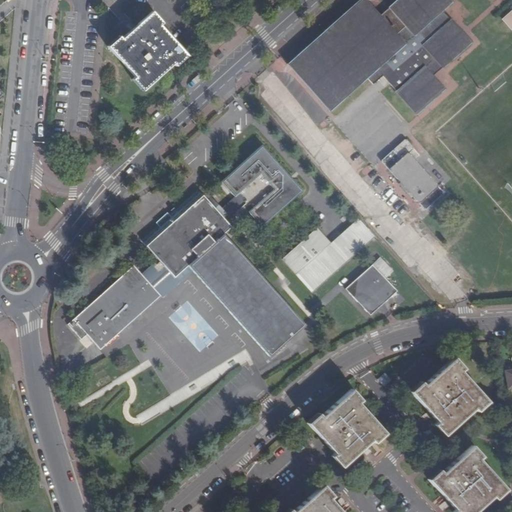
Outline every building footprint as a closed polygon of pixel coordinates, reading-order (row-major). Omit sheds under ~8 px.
[(359,0),(287,65),(328,111),(366,78),(372,85),(382,77),(415,115),(443,91),(431,78),(470,44),(441,11),(452,2),(449,0),(396,0),(378,16),(363,0),(359,0)] [(511,10),(502,20),(511,31),(511,30),(511,10)] [(119,38),(108,47),(134,78),(132,80),(141,91),(172,65),(175,67),(185,58),(158,26),(160,25),(151,14),(121,40),(119,38)] [(330,111),(333,116),(344,110),(340,105),(330,111)] [(418,204),(437,187),(408,154),(413,150),(405,141),(393,151),(400,160),(388,170),(418,204)] [(240,193),(246,200),(253,208),(248,212),(261,227),(300,191),(261,146),(220,181),(234,197),(235,195),(236,196),(240,193)] [(215,213),(222,221),(246,200),(240,193),(236,196),(235,195),(234,197),(215,213)] [(233,280),(214,296),(268,357),(302,326),(222,235),(229,229),(222,221),(215,213),(201,198),(146,248),(159,264),(173,280),(188,267),(193,261),(207,250),(233,280)] [(424,208),(417,214),(423,220),(430,214),(424,208)] [(310,292),(372,237),(357,220),(329,245),(315,229),(281,259),(310,292)] [(192,271),(214,296),(233,280),(207,250),(193,261),(188,267),(192,271)] [(379,259),(345,289),(369,315),(395,292),(383,279),(390,272),(379,259)] [(192,271),(188,267),(173,280),(159,264),(149,273),(143,279),(158,296),(157,297),(160,300),(192,271)] [(158,296),(143,279),(132,267),(73,320),(80,327),(74,332),(82,341),(88,337),(99,350),(157,297),(158,296)] [(433,426),(443,437),(474,409),(477,413),(487,403),(460,372),(463,369),(455,359),(423,385),(421,383),(409,393),(436,423),(433,426)] [(511,369),(503,371),(506,390),(511,389),(511,369)] [(385,434),(357,403),(360,400),(351,390),(320,417),(317,414),(306,423),(314,432),(333,454),(331,457),(341,468),(371,441),(374,444),(385,434)] [(377,441),(366,452),(376,463),(388,453),(377,441)] [(506,491),(478,460),(481,457),(472,447),(442,473),(439,471),(428,481),(454,510),(452,511),(475,511),(492,497),(495,500),(506,491)] [(286,511),(339,511),(328,499),(332,496),(323,486),(293,511),(290,511),(289,510),(286,511)] [(233,495),(233,511),(246,511),(246,494),(233,495)]
